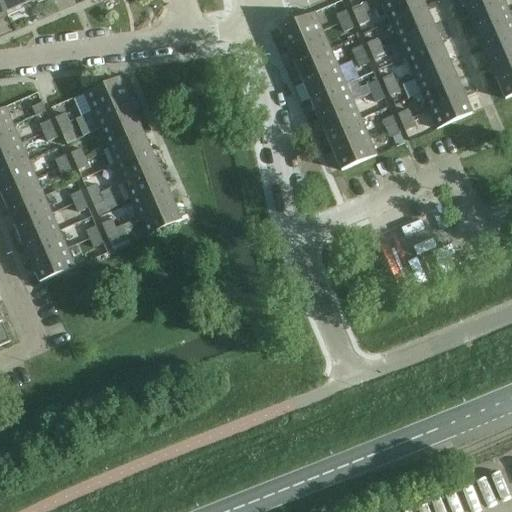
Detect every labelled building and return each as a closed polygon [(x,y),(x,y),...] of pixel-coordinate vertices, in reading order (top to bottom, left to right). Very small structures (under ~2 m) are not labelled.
[(28,4),(26,0),(0,0),(8,17),(23,11),(21,7),(28,4)] [(421,0),(394,0),(381,6),(389,23),(425,7),(421,0)] [(460,0),(466,11),(490,0),(460,0)] [(503,0),(490,0),(466,11),(473,29),(509,13),(503,0)] [(355,18),(365,14),(361,5),(351,10),(355,18)] [(425,7),(389,23),(396,41),(432,25),(425,7)] [(340,25),(350,21),(346,12),(336,16),(340,25)] [(287,47),(323,31),(315,13),(279,29),(287,47)] [(511,18),(509,13),(473,29),(481,46),(511,32),(511,18)] [(365,14),(355,18),(359,27),(369,23),(365,14)] [(350,21),(340,25),(343,34),(353,29),(350,21)] [(432,25),(396,41),(404,58),(440,42),(432,25)] [(323,31),(287,47),(294,64),(330,49),(323,31)] [(511,32),(481,46),(489,64),(511,54),(511,32)] [(370,53),(380,49),(376,41),(367,45),(370,53)] [(440,42),(404,58),(412,76),(448,60),(440,42)] [(355,60),(365,56),(361,47),(351,52),(355,60)] [(330,49),(294,64),(302,82),(338,66),(330,49)] [(380,49),(370,53),(374,62),(384,58),(380,49)] [(511,54),(489,64),(497,82),(511,75),(511,54)] [(365,56),(355,60),(359,69),(369,64),(365,56)] [(448,60),(412,76),(414,81),(419,93),(420,95),(456,79),(455,78),(448,60)] [(338,66),(302,82),(310,100),(346,84),(338,66)] [(511,75),(497,82),(505,101),(511,97),(511,75)] [(386,89),(396,84),(392,76),(382,80),(386,89)] [(83,95),(83,96),(91,113),(127,97),(119,79),(83,95)] [(456,79),(420,95),(427,111),(463,95),(456,79)] [(371,95),(380,91),(377,82),(367,87),(371,95)] [(346,84),(310,100),(317,118),(354,102),(346,84)] [(396,84),(386,89),(390,97),(399,93),(396,84)] [(380,91),(371,95),(374,104),(384,100),(380,91)] [(427,111),(436,131),(472,115),(463,95),(427,111)] [(98,131),(135,115),(127,97),(91,113),(98,131)] [(354,102),(317,118),(325,136),(361,120),(354,102)] [(31,108),(36,118),(46,113),(42,104),(31,108)] [(0,131),(14,126),(5,107),(0,109),(0,131)] [(401,124),(411,120),(407,111),(397,115),(401,124)] [(58,127),(69,123),(65,114),(55,119),(58,127)] [(106,149),(142,133),(135,115),(98,131),(106,149)] [(386,131),(396,126),(392,118),(382,122),(386,131)] [(361,120),(325,136),(333,154),(369,138),(361,120)] [(411,120),(401,124),(405,133),(415,128),(411,120)] [(43,134),(54,129),(50,121),(39,126),(43,134)] [(69,123),(58,127),(63,137),(73,132),(69,123)] [(14,126),(0,131),(0,152),(21,144),(14,126)] [(396,126),(386,131),(390,139),(399,135),(396,126)] [(47,143),(58,139),(54,129),(43,134),(47,143)] [(114,166),(150,151),(142,133),(106,149),(114,166)] [(369,138),(333,154),(341,172),(377,156),(369,138)] [(21,144),(0,152),(0,173),(29,161),(21,144)] [(74,163),(85,158),(81,149),(70,154),(74,163)] [(122,184),(158,168),(150,151),(114,166),(122,184)] [(58,170),(69,165),(65,156),(55,161),(58,170)] [(85,158),(74,163),(78,172),(89,167),(85,158)] [(29,161),(0,173),(0,192),(1,195),(37,179),(29,161)] [(62,179),(73,174),(69,165),(58,170),(62,179)] [(130,202),(166,186),(158,168),(122,184),(130,202)] [(37,179),(1,195),(9,212),(45,197),(37,179)] [(89,198),(100,194),(96,185),(86,189),(89,198)] [(137,220),(173,204),(166,186),(130,202),(137,220)] [(70,196),(74,205),(85,200),(81,191),(70,196)] [(100,194),(89,198),(93,207),(104,202),(100,194)] [(45,197),(9,212),(16,230),(52,214),(45,197)] [(85,200),(74,205),(78,214),(89,209),(85,200)] [(173,204),(137,220),(145,238),(181,222),(173,204)] [(52,214),(16,230),(24,248),(60,232),(52,214)] [(105,234),(116,229),(112,220),(101,224),(105,234)] [(89,241),(100,236),(96,227),(85,231),(89,241)] [(116,229),(105,234),(109,242),(120,238),(116,229)] [(60,232),(24,248),(32,266),(68,250),(60,232)] [(93,249),(104,244),(100,236),(89,241),(93,249)] [(68,250),(32,266),(40,284),(44,283),(76,268),(68,250)] [(0,322),(0,347),(11,343),(2,322),(0,322)]
